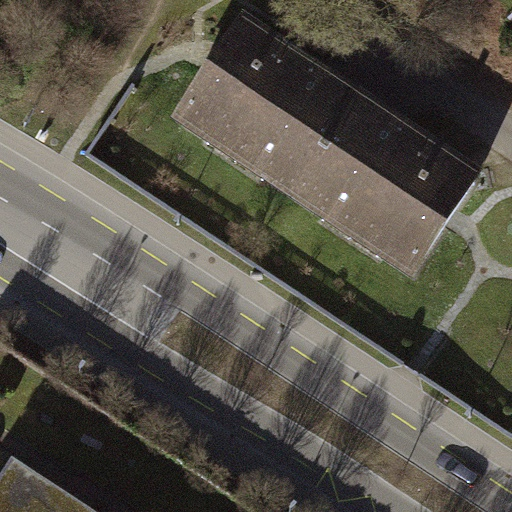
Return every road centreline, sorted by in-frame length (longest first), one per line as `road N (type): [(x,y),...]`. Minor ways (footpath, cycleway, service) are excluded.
road 1 (secondary): [(511,510),(189,298),(88,273)]
road 2 (secondary): [(88,273),(153,355),(401,511)]
